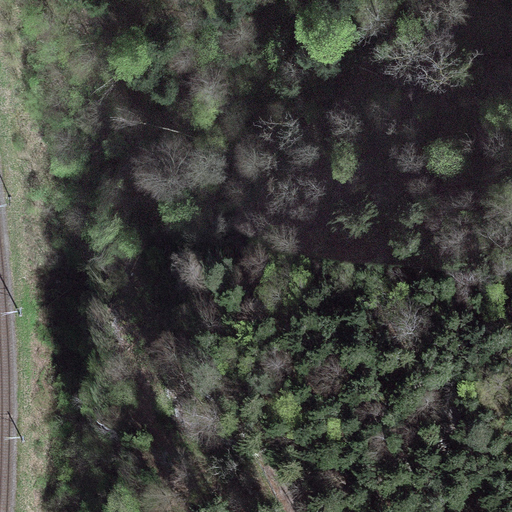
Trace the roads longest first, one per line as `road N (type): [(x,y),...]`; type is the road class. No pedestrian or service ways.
road 1 (track): [(460,0),(431,58),(313,227),(283,292)]
road 2 (track): [(294,511),(269,455),(283,292)]
